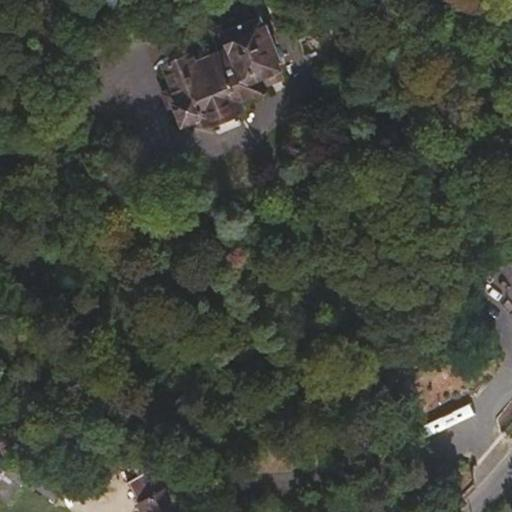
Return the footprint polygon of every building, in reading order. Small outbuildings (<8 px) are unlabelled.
[(235,1),(234,0),(213,0),(216,8),(235,1)] [(281,19),(294,14),(289,0),(277,0),(275,1),(281,19)] [(289,0),(294,14),(311,9),(307,0),(289,0)] [(254,14),(238,21),(240,28),(256,22),(254,14)] [(260,92),(258,88),(256,80),(277,72),(276,64),(267,41),(265,42),(256,22),(240,28),(238,21),(211,32),(219,53),(193,64),(188,55),(162,65),(177,101),(172,103),(181,125),(201,118),(205,128),(242,112),(238,102),(260,92)] [(279,79),(277,72),(256,80),(258,88),(279,79)] [(454,278),(468,293),(507,248),(493,235),(454,278)] [(102,452),(172,495),(180,490),(172,479),(160,484),(123,425),(109,433),(115,443),(102,452)] [(54,501),(66,483),(33,463),(22,481),(54,501)] [(185,511),(179,500),(139,476),(127,483),(143,511),(185,511)]
